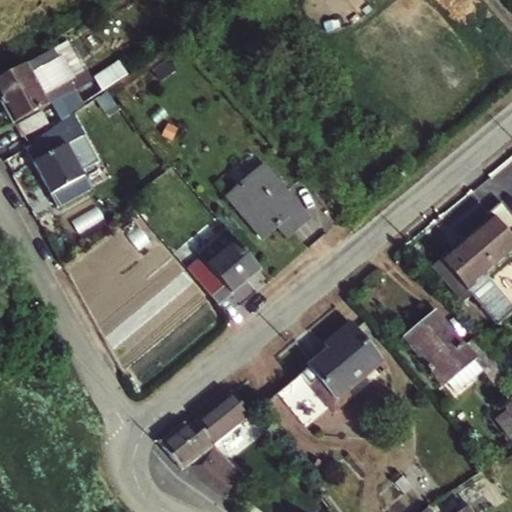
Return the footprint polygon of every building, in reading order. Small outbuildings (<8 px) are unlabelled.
[(38,71),(58,59),(52,48),(0,77),(0,99),(13,124),(74,89),(68,79),(49,89),(46,95),(32,70),(38,71)] [(107,91),(82,110),(91,123),(116,104),(107,91)] [(15,127),(20,137),(50,120),(45,110),(15,127)] [(32,162),(56,206),(90,188),(80,171),(95,163),(80,137),(32,162)] [(228,196),(263,238),(279,226),(288,236),(308,219),(264,166),(228,196)] [(443,259),(469,292),(511,256),(511,215),(502,204),(489,214),(492,218),(443,259)] [(187,269),(219,306),(261,269),(238,241),(210,264),(203,256),(187,269)] [(437,314),(406,339),(441,381),(455,372),(461,379),(477,367),(483,374),(496,365),(476,341),(465,349),(437,314)] [(353,327),(339,338),(342,342),(356,330),(353,327)] [(342,342),(339,338),(326,348),(329,352),(310,367),(334,397),(380,360),(356,330),(342,342)] [(380,360),(334,397),(340,404),(341,405),(388,369),(380,360)] [(310,367),(277,393),(307,430),(340,404),(334,397),(310,367)] [(249,417),(231,393),(195,420),(212,443),(249,417)] [(511,401),(504,408),(507,412),(495,421),(511,441),(511,440),(511,401)] [(212,443),(195,420),(187,426),(182,421),(162,441),(164,448),(183,470),(187,467),(225,497),(236,482),(199,453),(212,443)]
